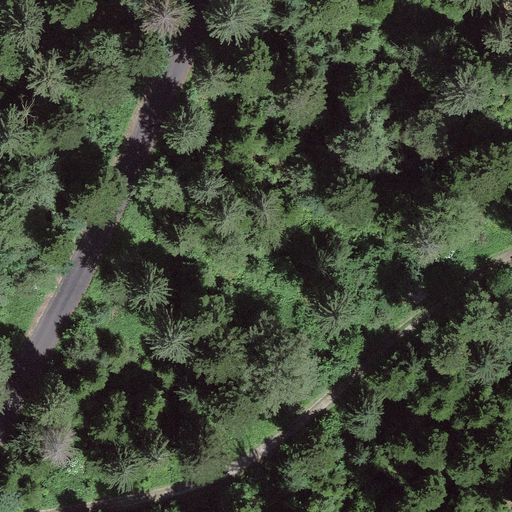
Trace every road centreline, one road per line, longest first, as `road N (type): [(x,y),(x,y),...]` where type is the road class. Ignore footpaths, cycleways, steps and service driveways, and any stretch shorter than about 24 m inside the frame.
road 1 (track): [(19,511),(135,494),(249,450),(511,259)]
road 2 (unclassified): [(0,430),(210,0)]
